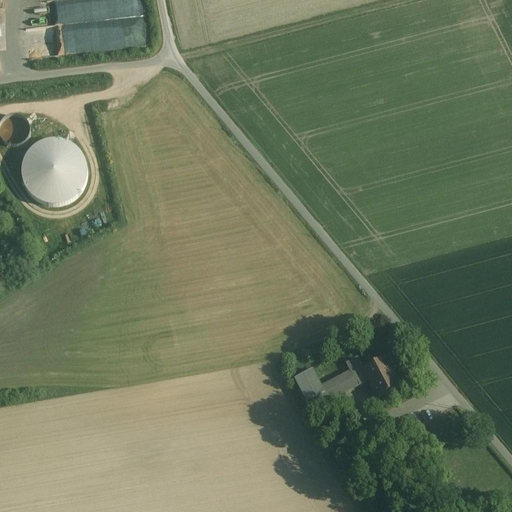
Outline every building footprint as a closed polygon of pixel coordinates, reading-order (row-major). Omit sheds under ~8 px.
[(147,48),(144,19),(80,24),(83,53),(147,48)] [(0,140),(1,142),(5,146),(10,149),(16,149),(21,148),(26,145),(29,141),(30,136),(30,131),(29,126),(26,122),(21,119),(17,117),(12,117),(7,119),(3,122),(0,125),(0,140)] [(35,146),(21,165),(20,181),(24,196),(39,207),(56,208),(71,203),(87,183),(87,171),(86,168),(86,165),(83,155),(68,144),(46,143),(35,146)] [(377,401),(384,397),(400,388),(386,361),(364,372),(362,367),(350,373),(355,382),(358,388),(367,384),(377,401)] [(321,388),(312,372),(295,381),(308,405),(309,405),(313,415),(330,406),(329,403),(330,403),(339,398),(336,392),(355,382),(350,373),(321,388)] [(403,394),(400,388),(384,397),(387,402),(403,394)]
